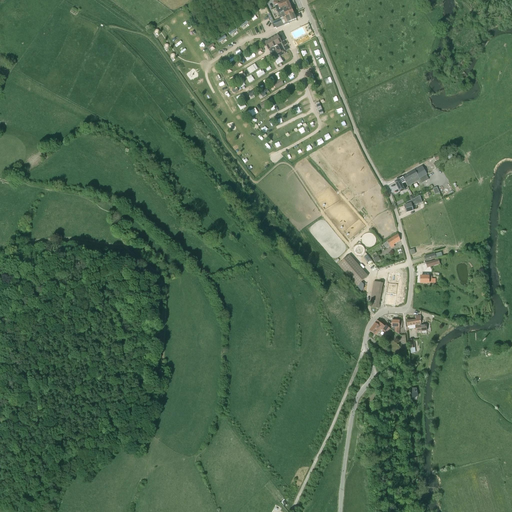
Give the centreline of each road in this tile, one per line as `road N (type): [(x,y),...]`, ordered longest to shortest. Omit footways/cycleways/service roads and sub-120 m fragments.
road 1 (unclassified): [(409,295),(393,206),(302,0)]
road 2 (track): [(153,369),(166,291),(124,246),(54,239),(32,241),(9,257),(0,252)]
road 3 (track): [(359,361),(291,511)]
